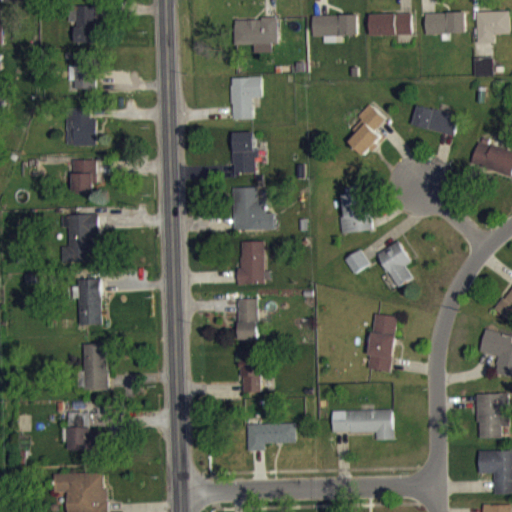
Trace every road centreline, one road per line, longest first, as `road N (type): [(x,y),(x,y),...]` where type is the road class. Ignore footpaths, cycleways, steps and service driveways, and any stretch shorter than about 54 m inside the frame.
road 1 (secondary): [(165,0),(178,511)]
road 2 (residential): [(486,245),(453,291),(438,337),(438,511)]
road 3 (residential): [(178,492),(437,483)]
